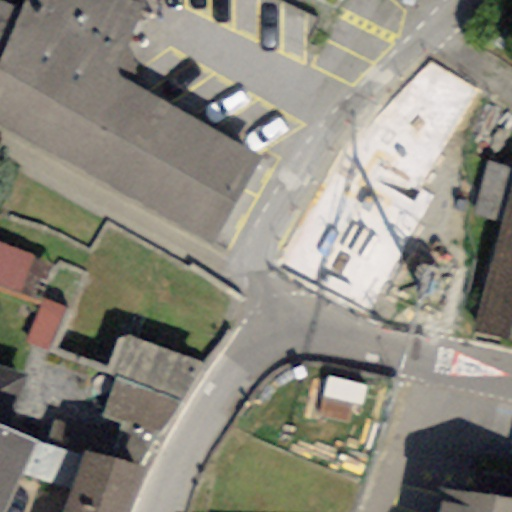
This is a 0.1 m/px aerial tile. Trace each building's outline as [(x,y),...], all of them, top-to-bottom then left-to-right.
[(29,0),(0,69),(0,130),(211,253),(262,167),(115,80),(142,11),(113,0),(29,0)] [(113,0),(142,11),(146,0),(113,0)] [(435,57),(341,147),(413,185),(476,90),(435,57)] [(341,147),(279,267),(369,314),(432,194),(413,185),(341,147)] [(511,205),(477,342),(511,350),(511,205)] [(0,291),(20,299),(36,260),(0,245),(0,291)] [(67,313),(44,303),(25,346),(48,356),(67,313)] [(130,343),(116,384),(180,411),(204,372),(130,343)] [(180,411),(116,384),(102,421),(122,429),(156,440),(163,442),(180,411)] [(111,472),(134,479),(156,440),(122,429),(111,472)] [(0,511),(10,511),(34,461),(0,445),(0,511)] [(111,472),(84,463),(66,511),(133,511),(144,482),(134,479),(111,472)] [(507,511),(445,499),(441,511),(507,511)]
